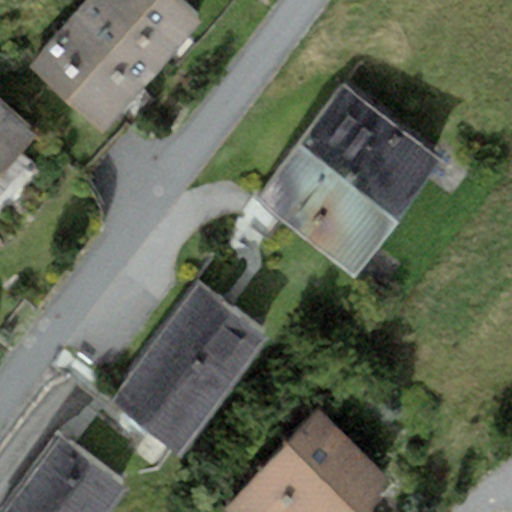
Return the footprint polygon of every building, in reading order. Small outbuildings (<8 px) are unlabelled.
[(176,0),(90,0),(32,65),(103,129),(201,22),(176,0)] [(255,196),(353,271),(443,156),(345,81),(255,196)] [(0,98),(0,172),(37,131),(0,98)] [(200,282),(113,398),(184,451),(271,336),(200,282)] [(321,407),(228,510),(230,511),(371,511),(386,477),(321,407)] [(60,438),(5,511),(110,511),(128,488),(60,438)]
